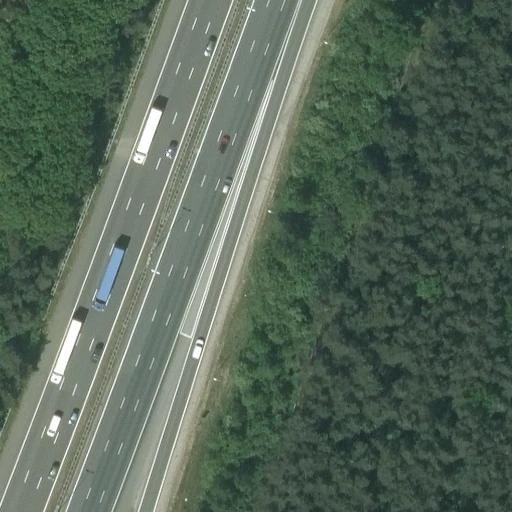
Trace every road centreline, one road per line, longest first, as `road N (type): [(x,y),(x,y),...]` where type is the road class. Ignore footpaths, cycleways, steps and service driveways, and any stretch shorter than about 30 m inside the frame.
road 1 (motorway): [(213,0),(20,511)]
road 2 (motorway): [(87,511),(263,35)]
road 3 (motorway): [(146,511),(200,341),(263,35)]
